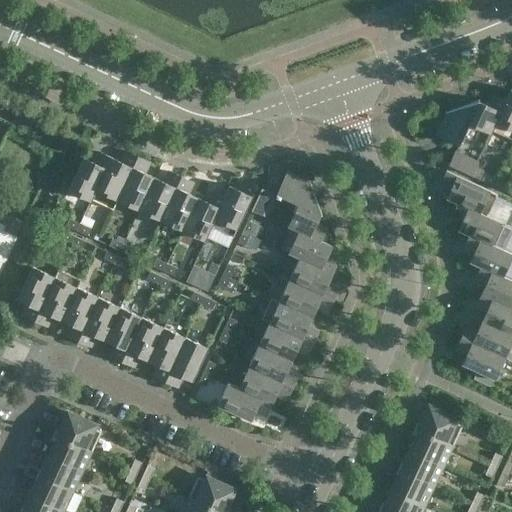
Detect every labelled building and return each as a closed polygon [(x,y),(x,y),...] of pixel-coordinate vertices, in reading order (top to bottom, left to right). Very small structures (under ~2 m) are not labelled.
[(511,90),(510,89),(505,100),(506,100),(492,130),(493,130),(511,138),(511,90)] [(506,100),(505,100),(493,94),(488,105),(479,101),(479,99),(445,112),(445,113),(446,113),(436,134),(461,146),(463,142),(461,141),(469,123),(491,133),(493,130),(492,130),(506,100)] [(117,200),(138,156),(127,151),(124,153),(119,163),(115,161),(116,159),(111,157),(96,190),(117,200)] [(449,165),(472,175),(478,162),(455,151),(449,165)] [(96,190),(111,157),(101,152),(97,154),(92,164),(89,162),(89,160),(83,157),(68,190),(91,201),(96,190)] [(148,161),(138,156),(117,200),(139,210),(154,177),(149,174),(148,176),(144,174),(149,165),(148,161)] [(497,194),(446,170),(440,183),(451,188),(446,198),(457,203),(487,216),(497,194)] [(288,226),(299,231),(321,241),(321,240),(326,231),(324,227),(316,223),(320,214),(321,214),(322,214),(318,204),(314,206),(312,200),(316,199),(309,180),(308,180),(308,181),(287,171),(276,196),(280,197),(280,196),(298,204),(288,226)] [(161,220),(181,176),(171,172),(167,173),(163,183),(159,181),(160,180),(154,177),(139,210),(161,220)] [(493,185),(497,177),(485,172),(482,180),(493,185)] [(191,181),(181,176),(161,220),(183,230),(198,197),(192,195),(192,196),(188,195),(192,185),(191,181)] [(507,182),(497,177),(493,185),(504,190),(507,182)] [(229,185),(224,196),(224,197),(211,226),(212,226),(233,236),(257,185),(246,180),(242,182),(238,192),(234,190),(235,188),(229,185)] [(263,188),(262,188),(261,188),(251,209),(268,217),(275,201),(270,199),(273,193),(271,192),(271,193),(262,189),(263,188)] [(224,197),(224,196),(214,192),(211,194),(206,203),(202,201),(203,200),(198,197),(183,230),(205,240),(212,226),(211,226),(224,197)] [(511,230),(511,227),(487,216),(457,203),(452,215),(462,220),(458,230),(469,235),(469,234),(491,245),(491,244),(503,249),(511,230)] [(76,230),(80,223),(69,218),(65,225),(76,230)] [(255,223),(248,220),(243,231),(250,234),(255,223)] [(91,228),(80,223),(76,230),(87,235),(91,228)] [(70,243),(74,236),(63,231),(60,238),(70,243)] [(245,245),(250,234),(243,231),(237,242),(245,245)] [(332,245),(321,240),(321,241),(299,231),(289,253),(299,258),(300,257),(332,273),(337,262),(336,259),(326,254),(328,251),(329,251),(332,245)] [(511,253),(503,249),(491,244),(491,245),(469,234),(469,235),(463,247),(474,252),(470,262),(480,267),(481,266),(503,276),(511,255),(511,253)] [(85,241),(74,236),(70,243),(81,248),(85,241)] [(120,251),(123,243),(112,238),(109,245),(120,251)] [(134,248),(123,243),(120,251),(131,256),(134,248)] [(114,263),(117,256),(106,251),(103,258),(114,263)] [(128,261),(117,256),(114,263),(125,268),(128,261)] [(330,278),(332,273),(300,257),(299,258),(290,279),(333,299),(338,289),(336,285),(327,281),(328,277),(330,278)] [(163,271),(167,264),(156,258),(152,266),(163,271)] [(235,267),(228,264),(227,263),(222,274),(230,278),(235,267)] [(178,269),(167,264),(163,271),(174,276),(178,269)] [(55,277),(54,276),(32,266),(17,299),(23,302),(24,300),(28,302),(23,311),(24,316),(34,320),(55,277)] [(511,280),(503,276),(481,266),(480,267),(475,279),(486,284),(482,293),(511,307),(511,280)] [(77,287),(81,279),(58,269),(54,276),(55,277),(34,320),(45,325),(49,323),(53,314),(57,315),(56,317),(61,319),(77,287)] [(157,283),(161,276),(150,271),(147,278),(157,283)] [(224,289),(230,278),(222,274),(217,285),(224,289)] [(172,281),(161,276),(157,283),(168,288),(172,281)] [(211,284),(210,284),(200,279),(197,286),(208,291),(211,284)] [(329,309),(333,299),(290,279),(279,301),(312,316),(315,310),(313,310),(315,306),(324,311),(329,309)] [(98,297),(77,287),(61,319),(67,322),(68,320),(71,322),(67,332),(68,336),(78,340),(98,297)] [(201,304),(204,296),(193,291),(190,299),(201,304)] [(511,307),(482,293),(476,306),(487,311),(485,314),(482,320),(511,333),(511,307)] [(215,301),(204,296),(201,304),(212,309),(215,301)] [(105,340),(120,307),(98,297),(78,340),(88,345),(92,343),(97,334),(100,336),(99,337),(105,340)] [(310,321),(312,316),(279,301),(269,323),(313,343),(318,333),(316,329),(306,324),(308,321),(310,321)] [(122,361),(142,317),(120,307),(105,340),(110,342),(111,341),(115,342),(110,352),(111,356),(122,361)] [(148,360),(164,327),(142,317),(122,361),(132,365),(136,364),(140,354),(144,356),(143,357),(148,360)] [(229,317),(224,328),(231,331),(236,320),(229,317)] [(511,333),(482,320),(478,329),(470,325),(467,324),(461,337),(505,357),(511,360),(511,333)] [(308,353),(313,343),(269,323),(259,344),(292,360),(294,354),(293,353),(295,350),(304,354),(308,353)] [(165,381),(185,337),(164,327),(148,360),(154,362),(155,361),(158,363),(154,372),(155,376),(165,381)] [(226,342),(231,331),(224,328),(219,339),(226,342)] [(208,348),(185,337),(165,381),(175,386),(179,384),(184,374),(187,376),(187,378),(193,380),(208,348)] [(505,357),(461,337),(455,349),(466,354),(462,364),(478,371),(476,376),(477,379),(487,384),(491,383),(493,378),(495,379),(505,357)] [(288,369),(292,360),(259,344),(252,341),(246,353),(254,357),(249,366),(293,386),(299,374),(288,369)] [(209,360),(204,371),(211,375),(216,364),(209,360)] [(288,396),(293,386),(249,366),(239,387),(239,388),(272,403),(274,398),(273,397),(274,393),(284,398),(288,396)] [(206,386),(211,375),(204,371),(199,382),(206,386)] [(267,413),(272,403),(239,388),(239,387),(228,382),(218,405),(250,420),(253,414),(252,414),(253,410),(263,414),(267,413)] [(416,430),(418,431),(418,430),(453,446),(462,425),(456,423),(458,419),(427,405),(416,430)] [(66,411),(55,435),(55,436),(57,437),(57,436),(92,452),(101,431),(96,428),(97,425),(66,411)] [(443,466),(453,446),(418,430),(418,431),(409,450),(443,466)] [(57,436),(57,437),(47,457),(82,473),(92,452),(57,436)] [(434,485),(443,466),(409,450),(400,469),(434,485)] [(497,467),(502,456),(495,452),(490,463),(497,467)] [(82,473),(47,457),(39,475),(73,491),(82,473)] [(137,473),(142,462),(135,459),(130,469),(137,473)] [(511,468),(511,464),(506,462),(501,473),(508,476),(511,468)] [(492,477),(497,467),(490,463),(485,474),(492,477)] [(155,468),(148,465),(142,475),(150,479),(155,468)] [(132,484),(137,473),(130,469),(125,480),(132,484)] [(425,505),(434,485),(400,469),(391,489),(425,505)] [(503,487),(508,476),(501,473),(496,483),(503,487)] [(73,491),(39,475),(30,494),(64,510),(73,491)] [(150,479),(142,475),(137,486),(145,490),(150,479)] [(198,476),(188,497),(220,511),(225,511),(236,490),(205,476),(204,479),(198,476)] [(390,511),(421,511),(425,505),(391,489),(382,508),(390,511)] [(477,491),(472,502),(479,506),(484,495),(477,491)] [(63,511),(64,510),(30,494),(21,511),(63,511)] [(492,497),(485,494),(480,505),(487,508),(492,497)] [(220,511),(188,497),(181,511),(220,511)] [(118,511),(124,501),(117,498),(112,509),(118,511)] [(476,511),(479,506),(472,502),(467,511),(476,511)]
